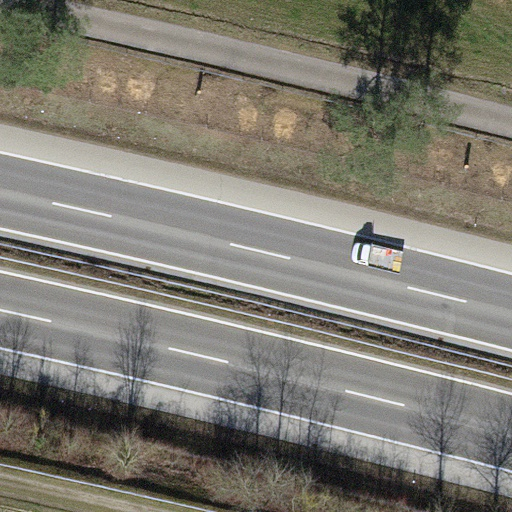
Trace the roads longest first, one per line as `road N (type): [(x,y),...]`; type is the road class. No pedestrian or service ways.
road 1 (unclassified): [(511,127),(0,2)]
road 2 (motorway): [(0,309),(511,431)]
road 3 (motorway): [(511,310),(0,189)]
